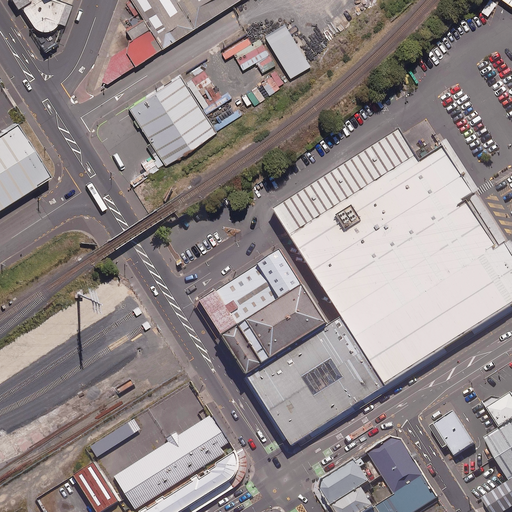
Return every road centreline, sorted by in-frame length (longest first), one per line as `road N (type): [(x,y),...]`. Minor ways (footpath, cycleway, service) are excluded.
road 1 (secondary): [(93,184),(285,479)]
road 2 (tertiary): [(285,479),(397,403)]
road 3 (tertiary): [(397,403),(511,334)]
road 4 (unclassified): [(397,403),(465,511)]
